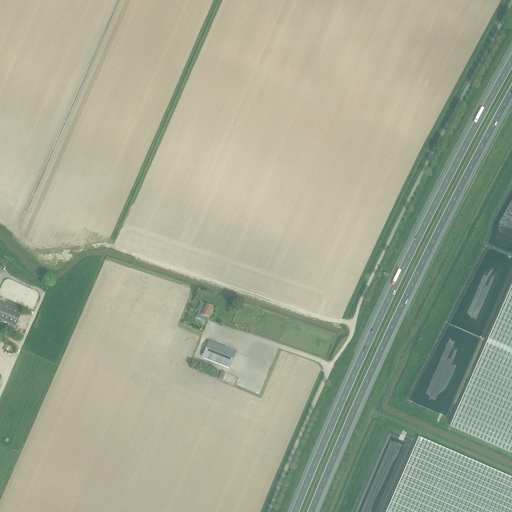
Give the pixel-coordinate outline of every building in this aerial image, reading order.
[(511,286),(451,427),(511,453),(511,286)] [(0,303),(0,319),(16,327),(23,312),(1,302),(0,303)] [(199,312),(196,318),(203,321),(205,317),(209,319),(214,308),(209,306),(203,303),(201,303),(197,311),(199,312)] [(230,368),(234,357),(236,352),(209,341),(202,357),(230,368)] [(226,373),(221,371),(218,378),(223,381),(226,373)] [(511,511),(511,478),(419,438),(386,511),(511,511)]
